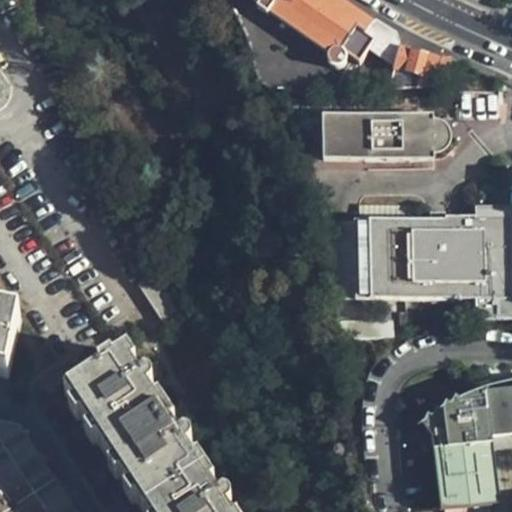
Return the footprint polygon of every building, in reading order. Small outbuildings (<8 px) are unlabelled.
[(371,25),(335,0),(247,0),(270,16),(273,12),(327,53),(326,58),(327,61),(329,63),(333,67),(339,67),(341,65),(344,62),(345,57),(350,56),(359,63),(375,44),(376,43),(365,35),(371,25)] [(157,63),(147,45),(129,57),(139,76),(157,65),(157,63)] [(446,86),(451,60),(449,59),(437,60),(401,51),(389,87),(389,90),(446,86)] [(448,110),(446,86),(389,90),(390,115),(346,117),(346,125),(322,128),(325,163),(430,154),(428,112),(447,111),(448,110)] [(510,297),(509,217),(350,221),(351,302),(510,297)] [(187,308),(150,252),(134,263),(144,280),(138,284),(165,324),(187,308)] [(0,320),(0,379),(11,381),(20,326),(20,325),(0,320)] [(217,485),(202,462),(200,462),(196,461),(189,451),(193,451),(196,448),(197,445),(196,442),(193,439),(190,438),(186,439),(183,442),(177,432),(178,427),(162,400),(155,400),(149,391),(154,389),(156,387),(156,380),(153,376),(149,376),(147,377),(142,382),(135,370),(135,367),(138,364),(130,350),(119,357),(114,354),(100,364),(101,369),(99,372),(66,392),(143,511),(230,511),(231,511),(235,508),(235,504),(234,501),(230,499),(226,499),(222,502),(216,492),(217,485)] [(422,425),(433,442),(439,511),(493,507),(489,456),(488,448),(511,445),(511,381),(499,384),(476,389),(460,397),(441,409),(422,425)] [(80,511),(24,423),(22,423),(0,419),(0,511),(80,511)] [(511,454),(511,445),(488,448),(489,456),(511,454)]
